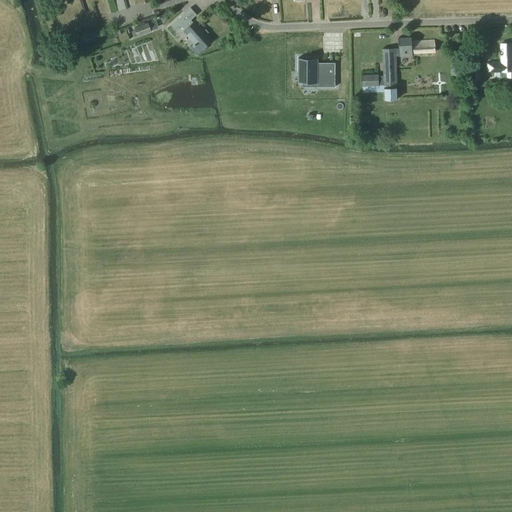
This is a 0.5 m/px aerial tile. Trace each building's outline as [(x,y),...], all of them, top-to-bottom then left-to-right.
[(196,53),(212,39),(194,19),(192,21),(190,18),(195,14),(189,8),(171,24),(177,31),(184,25),(186,27),(183,30),(195,43),(191,47),(196,53)] [(137,35),(150,30),(147,22),(134,27),(137,35)] [(362,86),(363,86),(363,92),(385,91),(386,99),(397,98),(397,87),(396,87),(396,84),(397,84),(396,56),(400,55),(400,56),(413,55),(413,52),(421,51),(421,52),(436,51),(435,43),(435,40),(412,41),(412,36),(399,37),(399,48),(396,48),(396,47),(383,48),(384,75),(379,75),(379,74),(362,75),(362,86)] [(511,42),(500,43),(501,62),(487,62),(487,71),(497,71),(497,77),(511,76),(511,42)] [(318,62),(318,58),(298,58),(298,72),(303,72),(303,82),(317,82),(317,87),(335,87),(335,74),(328,74),(328,66),(318,66),(318,62)] [(481,79),(480,66),(472,67),(473,79),(481,79)]
